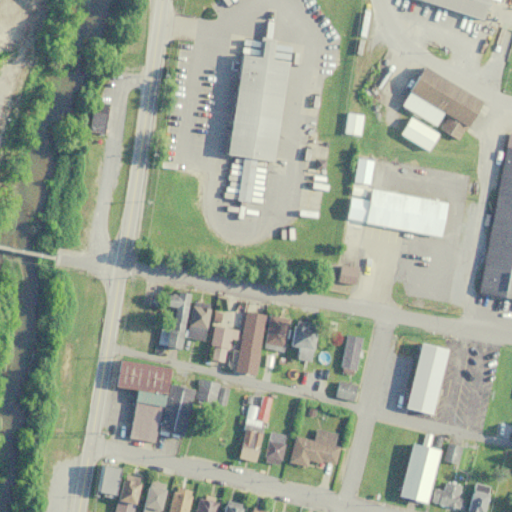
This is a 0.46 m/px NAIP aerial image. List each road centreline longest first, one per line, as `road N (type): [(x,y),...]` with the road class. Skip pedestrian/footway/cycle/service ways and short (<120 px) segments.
road 1 (residential): [(511,334),(119,261)]
road 2 (residential): [(389,511),(92,445)]
road 3 (residential): [(118,268),(159,0)]
road 4 (residential): [(80,511),(118,268)]
road 5 (residential): [(345,511),(394,313)]
